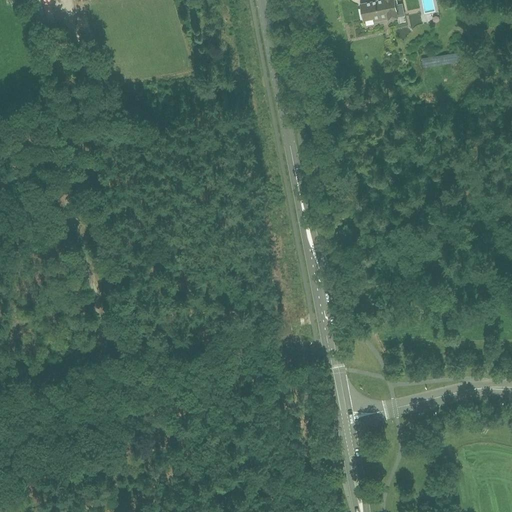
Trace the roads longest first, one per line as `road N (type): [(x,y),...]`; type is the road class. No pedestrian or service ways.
road 1 (track): [(0,408),(311,314)]
road 2 (secondary): [(288,141),(339,420)]
road 3 (secondary): [(351,417),(288,141)]
road 4 (unclassified): [(351,417),(455,392),(511,389)]
road 5 (secondary): [(288,141),(261,0)]
